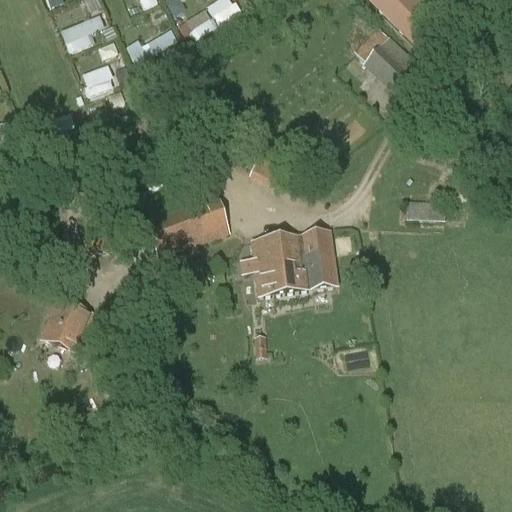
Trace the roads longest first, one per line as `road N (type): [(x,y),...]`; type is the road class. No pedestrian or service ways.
road 1 (track): [(479,0),(452,31),(347,207),(326,219),(281,214),(252,190),(249,170)]
road 2 (unclassified): [(0,172),(155,136),(210,144),(249,170)]
